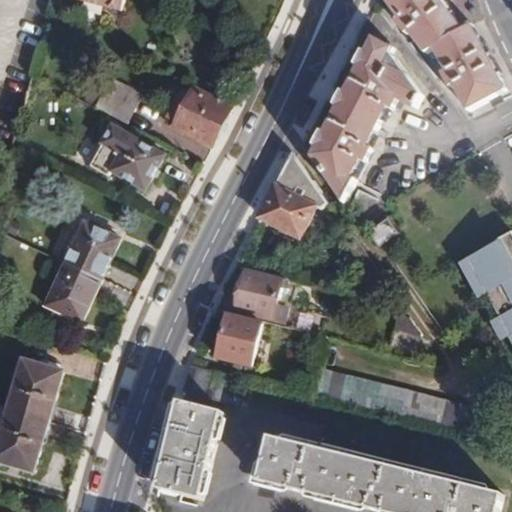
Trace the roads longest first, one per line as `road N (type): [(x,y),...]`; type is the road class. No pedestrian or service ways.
road 1 (secondary): [(248,170),(159,349),(113,511)]
road 2 (secondary): [(248,170),(348,0)]
road 3 (secondary): [(315,0),(248,170)]
